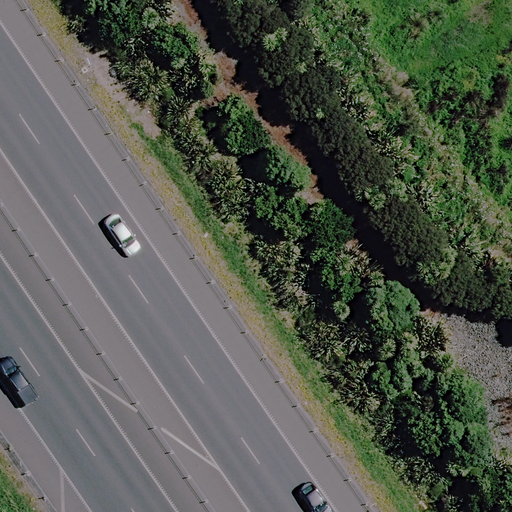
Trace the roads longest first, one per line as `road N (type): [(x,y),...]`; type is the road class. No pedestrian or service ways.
road 1 (motorway): [(0,74),(303,511)]
road 2 (track): [(191,0),(382,265),(511,335)]
road 3 (motorway): [(174,511),(0,263)]
